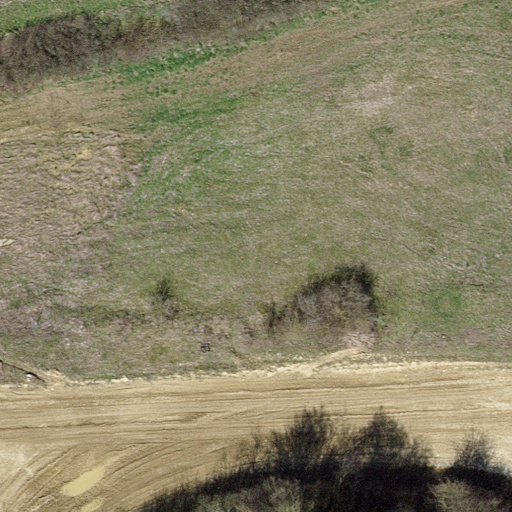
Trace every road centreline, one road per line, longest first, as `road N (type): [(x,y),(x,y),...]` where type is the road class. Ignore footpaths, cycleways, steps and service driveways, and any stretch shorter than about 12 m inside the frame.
road 1 (track): [(511,398),(0,419)]
road 2 (track): [(100,413),(17,511)]
